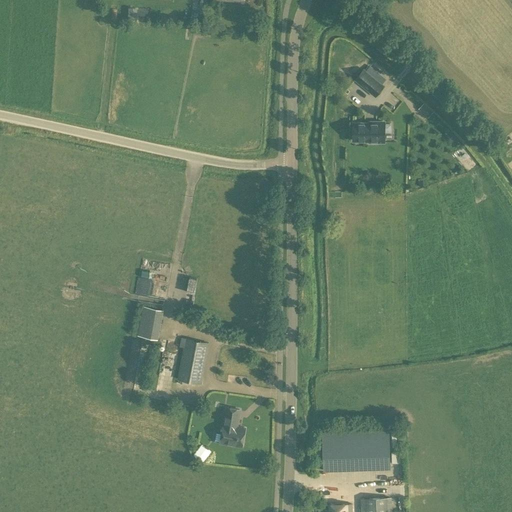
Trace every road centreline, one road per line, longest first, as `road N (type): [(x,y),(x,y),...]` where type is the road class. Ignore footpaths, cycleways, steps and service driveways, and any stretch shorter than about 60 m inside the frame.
road 1 (tertiary): [(288,511),(291,166)]
road 2 (unclassified): [(0,116),(237,165),(291,166)]
road 3 (tertiary): [(291,166),(292,73),(305,0)]
